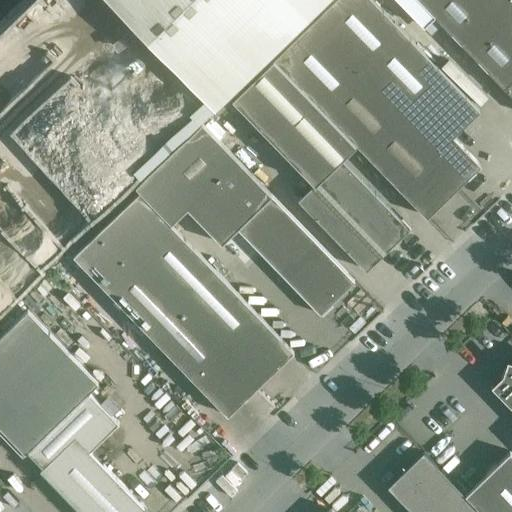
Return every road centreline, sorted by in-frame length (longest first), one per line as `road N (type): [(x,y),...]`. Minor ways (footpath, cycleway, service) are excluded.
road 1 (unclassified): [(239,511),(511,247)]
road 2 (unknown): [(0,154),(59,110),(110,54)]
